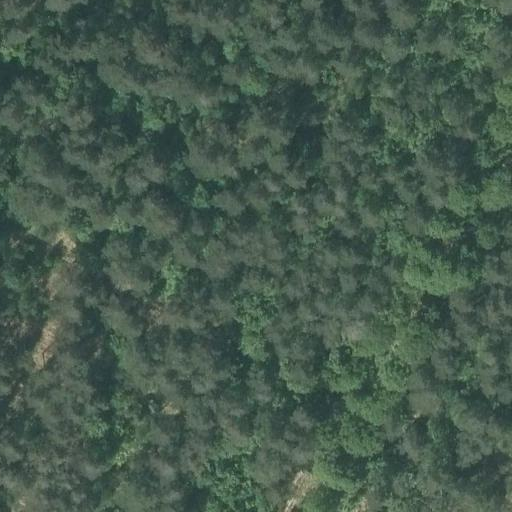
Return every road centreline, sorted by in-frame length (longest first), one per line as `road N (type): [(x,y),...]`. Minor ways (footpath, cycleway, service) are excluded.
road 1 (track): [(511,99),(280,511)]
road 2 (track): [(0,240),(337,408)]
